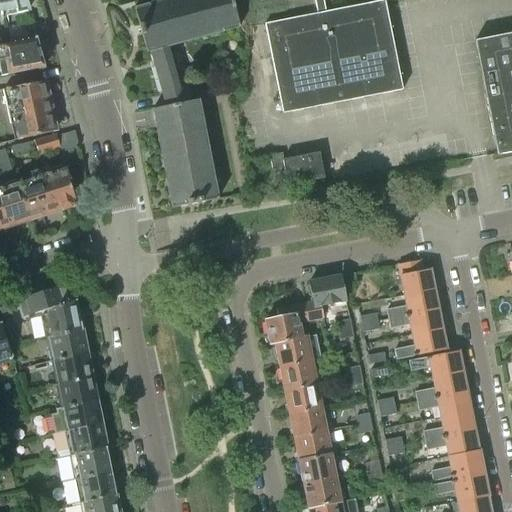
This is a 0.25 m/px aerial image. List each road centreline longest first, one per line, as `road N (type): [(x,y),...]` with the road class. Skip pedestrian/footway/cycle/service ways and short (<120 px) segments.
road 1 (residential): [(276,511),(236,312),(241,280),(278,263),(456,229)]
road 2 (residential): [(123,269),(394,213),(426,214),(456,229)]
road 3 (residential): [(456,229),(510,511)]
road 4 (residential): [(166,511),(123,269)]
road 5 (residential): [(123,238),(70,0)]
road 6 (residential): [(0,278),(123,238)]
